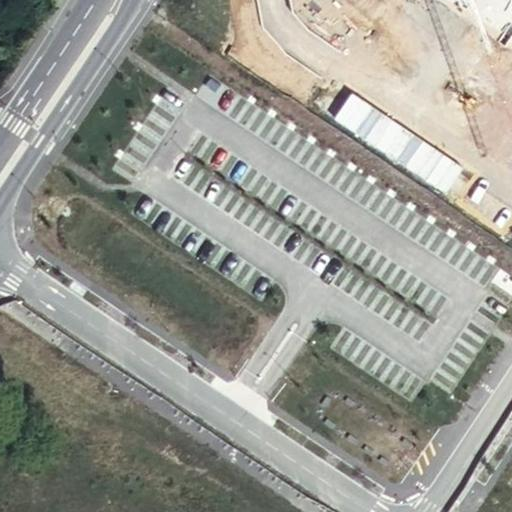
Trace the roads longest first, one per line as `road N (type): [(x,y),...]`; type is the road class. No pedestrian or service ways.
road 1 (unclassified): [(0,269),(375,511)]
road 2 (secondary): [(0,156),(100,0)]
